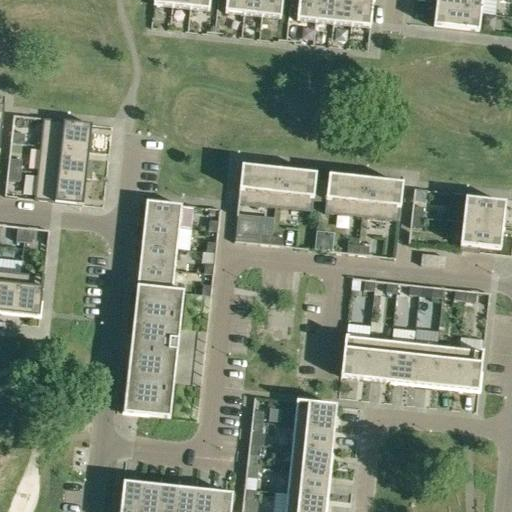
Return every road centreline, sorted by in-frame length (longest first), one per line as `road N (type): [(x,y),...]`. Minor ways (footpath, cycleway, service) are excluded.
road 1 (residential): [(100,449),(207,459),(227,256),(338,266)]
road 2 (residential): [(510,432),(374,418),(364,511)]
road 3 (residential): [(100,449),(124,225)]
road 4 (residential): [(338,266),(511,283)]
road 5 (residential): [(0,211),(124,225)]
